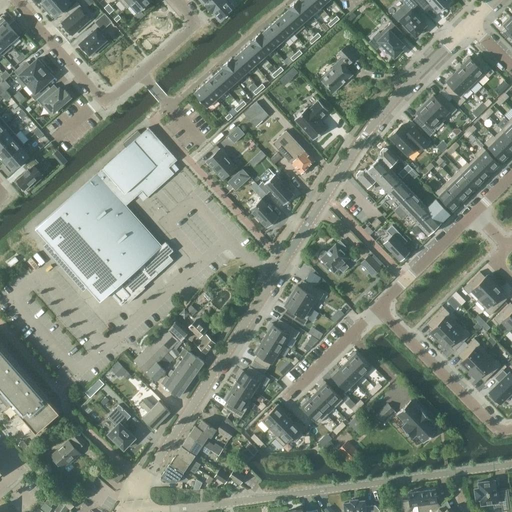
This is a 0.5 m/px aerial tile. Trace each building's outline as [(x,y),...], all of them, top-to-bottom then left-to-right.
[(56,16),(73,0),(56,0),(48,7),(56,16)] [(119,0),(126,8),(135,0),(119,0)] [(135,0),(126,8),(130,5),(137,13),(141,10),(144,13),(151,8),(148,4),(152,1),(151,0),(135,0)] [(210,0),(205,5),(212,13),(213,12),(226,0),(210,0)] [(238,5),(233,0),(226,0),(213,12),(220,21),(238,5)] [(298,0),(297,0),(288,8),(302,23),(311,15),(298,0)] [(321,7),(314,0),(299,0),(298,0),(311,15),(321,7)] [(402,0),(405,3),(397,11),(403,17),(400,19),(404,24),(402,25),(409,32),(410,30),(416,36),(423,30),(422,28),(426,24),(416,13),(421,8),(412,0),(402,0)] [(451,1),(450,0),(415,0),(424,9),(430,4),(438,13),(451,1)] [(90,19),(80,8),(81,6),(77,1),(68,9),(72,13),(62,23),(72,35),(90,19)] [(289,9),(280,17),(294,33),(293,31),(302,23),(288,8),(289,9)] [(104,12),(94,21),(102,30),(112,21),(104,12)] [(18,35),(2,17),(0,19),(0,33),(9,43),(18,35)] [(280,17),(270,25),(285,42),(294,33),(280,17)] [(506,27),(500,32),(511,44),(511,17),(508,20),(507,19),(502,23),(506,27)] [(405,45),(397,37),(402,32),(393,22),(380,34),(383,36),(378,41),(395,58),(403,50),(402,48),(405,45)] [(285,42),(270,25),(261,33),(260,33),(273,48),(283,40),(284,42),(285,42)] [(106,39),(96,28),(79,43),(84,49),(85,49),(89,54),(106,39)] [(9,43),(0,33),(0,51),(3,55),(12,47),(9,43)] [(260,33),(250,41),(264,57),(273,48),(260,33)] [(251,42),(242,50),(254,65),(264,57),(250,41),(250,42),(251,42)] [(348,64),(355,58),(345,47),(338,53),(342,57),(332,66),(333,67),(320,78),(333,92),(352,74),(345,66),(347,64),(348,64)] [(232,57),(232,58),(246,75),(247,75),(245,73),(254,65),(242,50),(233,58),(232,57)] [(469,56),(464,61),(465,62),(462,66),(478,82),(486,74),(488,77),(494,71),(477,55),(472,60),(469,56)] [(232,58),(222,66),(237,83),(246,75),(232,58)] [(23,63),(14,71),(19,76),(20,75),(27,84),(47,66),(41,59),(39,61),(37,59),(27,68),(23,63)] [(47,66),(27,84),(34,92),(31,95),(35,100),(37,99),(47,90),(43,85),(53,77),(51,74),(53,73),(47,66)] [(222,67),(213,75),(226,90),(235,82),(237,84),(237,83),(222,66),(222,67)] [(462,66),(454,73),(470,89),(478,82),(462,66)] [(443,89),(460,105),(465,99),(462,96),(469,89),(470,90),(470,89),(454,73),(451,76),(450,75),(445,80),(448,83),(443,89)] [(213,75),(204,84),(217,98),(226,90),(213,75)] [(53,112),(64,103),(65,104),(71,99),(69,98),(71,96),(65,90),(63,91),(60,87),(58,89),(54,84),(47,90),(37,99),(43,106),(46,103),(53,112)] [(204,84),(194,92),(207,107),(217,98),(204,84)] [(429,98),(424,103),(443,122),(451,114),(451,115),(457,109),(440,92),(435,97),(433,95),(430,99),(429,98)] [(316,118),(326,109),(316,98),(307,107),(305,105),(292,117),(311,138),(324,126),(316,118)] [(257,100),(245,112),(256,124),(268,112),(257,100)] [(413,119),(430,136),(436,130),(435,129),(443,122),(424,103),(419,107),(420,108),(416,112),(418,114),(413,119)] [(275,117),(261,130),(301,172),(314,160),(275,117)] [(511,124),(509,122),(502,129),(511,139),(511,124)] [(0,148),(16,134),(8,125),(0,132),(0,148)] [(402,125),(389,137),(407,156),(415,148),(419,152),(429,142),(413,127),(408,131),(402,125)] [(238,126),(228,135),(234,143),(245,133),(238,126)] [(149,127),(97,173),(125,206),(137,195),(141,199),(145,195),(147,197),(174,173),(172,171),(177,167),(173,163),(177,159),(149,127)] [(492,135),(510,153),(511,150),(511,139),(502,129),(494,136),(492,135)] [(24,143),(16,134),(0,148),(0,153),(5,160),(20,147),(24,143)] [(492,135),(484,143),(503,162),(508,157),(507,156),(510,153),(492,135)] [(482,146),(474,154),(491,171),(494,168),(496,169),(500,165),(482,146)] [(10,172),(28,156),(20,147),(5,160),(8,163),(5,166),(10,172)] [(380,154),(378,156),(389,167),(398,159),(387,148),(384,148),(384,147),(380,151),(380,154)] [(220,149),(207,161),(223,179),(236,167),(220,149)] [(274,164),(281,157),(277,152),(270,159),(274,164)] [(467,162),(466,162),(483,179),(491,171),(474,154),(474,155),(475,156),(468,163),(467,162)] [(49,168),(38,156),(30,164),(32,167),(28,170),(29,171),(22,178),(24,180),(22,182),(26,186),(28,184),(30,187),(37,180),(39,182),(47,175),(45,173),(46,172),(45,171),(49,168)] [(365,168),(376,179),(400,205),(394,210),(402,219),(407,213),(428,234),(445,218),(449,214),(450,214),(436,198),(435,199),(427,207),(389,167),(378,156),(379,157),(367,169),(365,168)] [(466,162),(459,169),(476,187),(483,179),(466,162)] [(408,163),(402,169),(407,173),(412,168),(408,163)] [(242,168),(227,181),(235,190),(250,177),(242,168)] [(357,176),(356,177),(367,188),(369,189),(371,190),(374,187),(374,184),(372,182),(376,179),(365,168),(363,170),(360,170),(357,173),(357,174),(357,176)] [(414,178),(418,174),(413,168),(409,172),(414,178)] [(459,169),(451,177),(468,194),(476,187),(459,169)] [(125,206),(97,173),(35,228),(36,228),(37,227),(49,240),(43,246),(83,291),(89,286),(101,299),(100,300),(100,301),(109,292),(121,305),(126,301),(128,303),(145,288),(144,286),(173,260),(169,255),(173,251),(165,242),(161,246),(125,206)] [(294,194),(293,194),(287,188),(289,186),(283,180),(282,181),(275,174),(264,183),(262,181),(258,185),(266,194),(271,190),(283,204),(283,205),(294,195),(294,194)] [(451,177),(443,185),(460,202),(468,194),(451,177)] [(443,185),(435,193),(454,211),(458,206),(457,205),(460,202),(443,185)] [(272,210),(273,209),(268,205),(261,199),(262,198),(261,198),(250,209),(252,211),(256,216),(256,215),(261,220),(260,221),(265,225),(267,227),(267,228),(279,217),(278,216),(278,217),(272,210)] [(375,228),(381,222),(377,217),(371,223),(375,228)] [(391,236),(384,243),(386,245),(385,246),(390,251),(391,250),(400,260),(401,259),(404,259),(408,255),(408,252),(409,251),(401,244),(405,240),(407,241),(392,225),(386,230),(391,236)] [(335,244),(326,252),(325,251),(322,251),(319,254),(319,256),(321,257),(320,258),(333,272),(338,267),(343,271),(348,266),(343,262),(348,257),(342,251),(346,247),(339,241),(336,244),(335,244)] [(381,267),(369,254),(360,262),(372,275),(381,267)] [(480,271),(463,288),(468,294),(472,290),(479,298),(477,301),(496,282),(491,277),(491,278),(487,274),(485,277),(480,271)] [(294,289),(290,294),(313,309),(319,299),(320,300),(324,293),(304,280),(300,287),(297,285),(295,289),(294,289)] [(501,287),(496,282),(477,301),(485,309),(484,309),(490,315),(507,299),(502,293),(504,291),(500,288),(501,287)] [(287,307),(283,313),(304,325),(308,319),(307,318),(313,309),(290,294),(286,300),(287,301),(285,305),(287,307)] [(511,304),(510,302),(493,319),(499,324),(502,321),(510,329),(511,327),(511,304)] [(433,335),(437,340),(456,321),(449,313),(444,307),(427,324),(432,329),(430,331),(433,335)] [(194,341),(205,352),(214,343),(204,333),(207,330),(196,319),(189,327),(199,336),(194,341)] [(269,330),(267,333),(286,346),(292,337),(295,339),(300,332),(280,319),(275,326),(271,323),(268,329),(269,330)] [(179,339),(181,341),(181,340),(189,332),(177,320),(169,329),(179,339)] [(442,345),(443,344),(446,348),(449,346),(454,351),(470,334),(465,329),(464,329),(456,321),(437,340),(442,345)] [(166,328),(133,361),(155,381),(166,370),(157,361),(174,345),(179,339),(168,330),(166,328)] [(267,333),(261,342),(280,355),(286,346),(267,333)] [(464,365),(463,366),(468,371),(487,352),(479,344),(480,343),(474,338),(457,354),(462,359),(460,362),(464,365)] [(179,339),(174,345),(176,348),(182,341),(181,340),(181,341),(179,339)] [(257,345),(254,351),(258,354),(254,360),(267,369),(277,353),(280,355),(261,342),(259,346),(257,345)] [(0,388),(1,390),(0,391),(0,398),(7,406),(11,403),(36,432),(59,411),(25,373),(0,344),(0,388)] [(183,348),(179,353),(183,357),(198,369),(203,362),(187,351),(183,348)] [(351,357),(348,361),(363,376),(371,368),(355,351),(350,356),(351,357)] [(501,365),(495,359),(494,360),(487,352),(468,371),(472,376),(473,375),(477,378),(479,376),(484,381),(501,365)] [(178,359),(176,362),(194,376),(198,369),(183,357),(180,360),(178,359)] [(348,361),(340,368),(355,384),(363,376),(348,361)] [(176,367),(173,371),(189,382),(194,376),(176,362),(173,366),(176,367)] [(240,377),(237,380),(257,393),(262,384),(265,386),(270,379),(250,366),(246,372),(242,370),(238,376),(240,377)] [(336,370),(331,375),(347,392),(355,384),(340,368),(337,371),(336,370)] [(495,377),(499,382),(489,391),(501,403),(511,391),(511,373),(509,371),(507,374),(503,369),(495,377)] [(171,373),(168,377),(184,389),(187,384),(189,382),(173,371),(171,373)] [(168,377),(164,384),(179,395),(184,389),(168,377)] [(99,379),(90,387),(95,393),(104,384),(99,379)] [(237,380),(231,390),(251,402),(251,401),(248,399),(253,391),(256,393),(257,393),(237,380)] [(321,387),(318,390),(335,407),(343,400),(326,382),(324,381),(320,386),(321,387)] [(227,392),(224,398),(228,401),(224,407),(241,418),(251,402),(231,390),(229,393),(227,392)] [(318,390),(310,398),(327,415),(335,407),(318,390)] [(143,417),(153,428),(170,412),(159,400),(154,405),(146,398),(140,404),(147,412),(143,417)] [(305,400),(301,405),(319,423),(327,415),(310,398),(307,401),(305,400)] [(430,421),(431,420),(420,409),(411,400),(397,413),(406,423),(402,427),(412,438),(416,434),(424,442),(431,435),(432,437),(437,432),(436,430),(438,428),(430,421)] [(278,404),(261,420),(269,428),(285,413),(281,410),(283,409),(278,404)] [(128,419),(127,418),(116,407),(107,416),(116,425),(108,433),(123,448),(134,436),(126,428),(129,426),(125,422),(128,419)] [(285,413),(269,428),(276,436),(275,437),(275,438),(292,421),(285,413)] [(223,423),(222,422),(217,430),(229,438),(235,430),(236,428),(226,418),(223,423)] [(211,449),(211,450),(219,455),(224,448),(215,443),(214,445),(205,439),(207,435),(210,437),(215,429),(201,421),(198,426),(195,425),(189,434),(211,449)] [(292,421),(275,438),(283,446),(290,439),(293,442),(298,436),(295,433),(301,428),(296,423),(295,424),(292,421)] [(80,447),(85,442),(75,431),(70,436),(74,441),(71,444),(68,440),(52,455),(63,467),(79,452),(75,448),(78,445),(80,447)] [(208,454),(211,450),(211,449),(189,434),(183,443),(196,452),(198,448),(208,454)] [(19,444),(24,450),(28,446),(23,440),(19,444)] [(336,451),(348,463),(360,451),(348,440),(336,451)] [(182,446),(176,454),(197,468),(200,463),(192,459),(195,454),(182,446)] [(46,459),(39,453),(35,457),(42,463),(46,459)] [(176,454),(170,463),(183,472),(186,468),(194,473),(197,468),(176,454)] [(183,472),(170,463),(160,477),(163,480),(186,481),(187,479),(181,475),(183,472)] [(110,475),(117,481),(122,475),(115,469),(110,475)] [(233,469),(229,476),(238,482),(240,483),(245,476),(233,469)] [(238,482),(229,476),(218,470),(214,477),(225,483),(229,476),(238,482)] [(205,482),(209,484),(213,478),(209,475),(205,482)] [(194,488),(200,488),(202,483),(196,479),(194,488)] [(496,492),(495,480),(478,482),(479,487),(475,488),(476,499),(480,498),(481,504),(494,502),(494,506),(502,505),(503,510),(510,509),(507,488),(500,489),(500,491),(496,492)] [(419,511),(433,511),(440,506),(436,501),(437,501),(436,494),(437,494),(437,491),(435,491),(435,489),(409,492),(409,495),(408,495),(408,498),(409,497),(409,499),(402,500),(403,511),(407,511),(411,508),(411,505),(418,504),(419,511)] [(68,507),(70,508),(78,499),(69,491),(61,501),(61,502),(68,507)] [(378,511),(380,510),(376,505),(365,506),(364,500),(358,501),(358,499),(350,500),(351,502),(344,502),(345,509),(343,509),(342,511),(378,511)] [(43,502),(39,508),(45,511),(49,511),(52,508),(51,507),(44,502),(43,502)] [(61,502),(58,506),(62,508),(65,511),(68,507),(61,502)]
